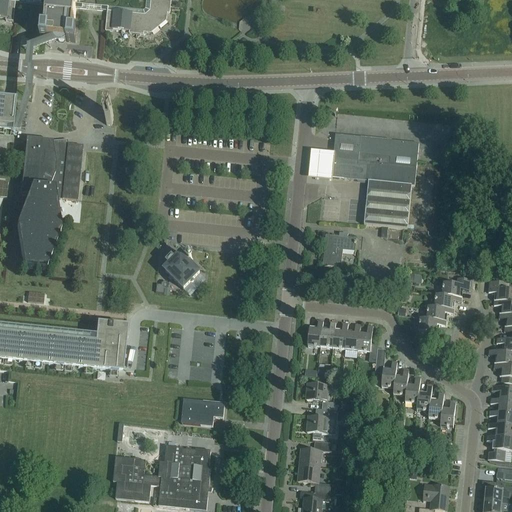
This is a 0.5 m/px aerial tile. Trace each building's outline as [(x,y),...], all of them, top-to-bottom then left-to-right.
[(0,0),(0,18),(6,19),(6,22),(13,23),(15,2),(48,6),(48,1),(36,0),(0,0)] [(48,0),(48,1),(48,6),(45,29),(42,28),(40,40),(48,40),(49,39),(56,40),(29,50),(27,70),(24,97),(14,130),(12,129),(12,135),(17,135),(29,98),(32,70),(34,53),(58,45),(58,44),(60,44),(62,44),(63,44),(65,43),(66,42),(66,41),(67,41),(67,42),(75,43),(76,32),(72,32),(75,8),(75,4),(75,0),(48,0)] [(146,0),(145,9),(143,11),(75,4),(75,8),(107,12),(105,32),(113,33),(113,30),(129,32),(129,34),(143,36),(144,33),(151,34),(167,21),(167,14),(170,14),(171,0),(170,0),(146,0)] [(88,20),(86,27),(97,30),(98,22),(88,20)] [(0,361),(3,361),(18,363),(33,364),(48,366),(64,368),(121,373),(123,351),(124,340),(125,329),(99,326),(97,345),(0,334),(0,128),(12,129),(15,103),(14,103),(0,101),(0,361)] [(106,126),(111,126),(112,126),(112,123),(112,122),(113,120),(113,117),(113,116),(113,114),(112,114),(112,113),(108,112),(107,113),(106,115),(106,117),(105,119),(106,122),(105,123),(106,125),(106,126)] [(368,181),(364,227),(407,231),(411,188),(415,188),(419,144),(350,137),(335,136),(334,154),(331,179),(356,182),(356,180),(368,181)] [(24,269),(46,271),(61,232),(56,200),(77,202),(83,147),(67,145),(67,146),(54,145),(52,143),(26,140),(20,196),(28,197),(17,227),(24,269)] [(334,154),(310,152),(308,179),(331,181),(331,179),(334,154)] [(325,237),(322,267),(341,269),(342,252),(355,253),(356,240),(325,237)] [(179,259),(165,273),(184,291),(200,275),(189,264),(190,264),(191,263),(192,263),(192,262),(192,261),(192,260),(191,260),(191,259),(190,259),(189,259),(188,259),(188,260),(187,260),(187,261),(187,262),(184,259),(181,262),(179,259)] [(318,273),(317,287),(331,288),(332,275),(318,273)] [(406,284),(414,285),(414,277),(407,276),(406,284)] [(441,297),(460,299),(461,291),(469,292),(470,281),(457,280),(457,286),(442,284),(441,297)] [(155,294),(163,295),(164,290),(165,290),(167,289),(168,286),(166,284),(163,283),(161,285),(161,286),(156,286),(155,294)] [(496,302),(511,304),(511,291),(509,291),(510,285),(489,283),(488,294),(497,295),(496,302)] [(434,309),(452,311),(453,303),(462,304),(462,299),(460,299),(441,297),(435,296),(434,309)] [(511,304),(496,302),(494,302),(494,307),(502,308),(502,315),(502,316),(511,316),(511,304)] [(444,323),(444,322),(445,315),(454,316),(455,311),(452,311),(434,309),(427,308),(426,320),(426,321),(444,323)] [(406,310),(399,309),(398,317),(405,318),(406,310)] [(511,316),(502,316),(502,315),(499,315),(499,320),(507,321),(507,328),(507,329),(511,329),(511,316)] [(426,321),(426,320),(420,320),(419,333),(438,335),(439,327),(446,328),(446,322),(444,322),(444,323),(426,321)] [(310,328),(307,348),(320,349),(322,331),(323,323),(318,322),(317,329),(310,328)] [(329,332),(322,331),(320,349),(333,351),(334,333),(335,333),(335,324),(330,323),(329,332)] [(342,333),(335,333),(334,333),(333,351),(345,352),(347,334),(348,325),(343,325),(342,333)] [(355,335),(347,334),(345,352),(358,353),(359,335),(360,335),(360,326),(356,326),(355,335)] [(367,336),(360,335),(359,335),(358,353),(370,354),(373,328),(368,327),(367,336)] [(511,341),(497,340),(496,345),(505,346),(504,353),(511,354),(511,341)] [(511,354),(504,353),(489,351),(488,356),(497,358),(496,365),(497,365),(511,367),(511,354)] [(394,390),(396,379),(397,364),(392,363),(391,370),(383,369),(384,353),(377,352),(375,377),(383,378),(382,389),(394,390)] [(511,367),(497,365),(496,365),(494,364),(494,370),(500,371),(500,379),(502,379),(501,385),(511,385),(511,367)] [(393,397),(406,398),(407,387),(409,372),(404,371),(403,380),(396,379),(394,390),(393,397)] [(205,387),(216,387),(217,373),(205,372),(205,387)] [(405,405),(418,406),(419,394),(421,379),(415,379),(415,387),(407,387),(406,398),(405,405)] [(323,403),(322,412),(334,413),(335,404),(327,404),(329,388),(308,386),(306,402),(323,403)] [(417,413),(429,414),(430,402),(431,402),(432,387),(427,386),(426,395),(419,394),(418,406),(417,413)] [(499,401),(511,402),(511,389),(492,388),(492,393),(500,394),(500,401),(499,401)] [(428,420),(441,422),(442,410),(444,395),(439,394),(438,403),(431,402),(430,402),(429,414),(428,420)] [(498,414),(511,415),(511,402),(499,401),(500,401),(491,400),(490,405),(499,406),(498,413),(498,414)] [(223,420),(225,405),(203,402),(203,403),(184,401),(181,425),(200,427),(213,428),(214,419),(223,420)] [(440,428),(453,430),(456,403),(451,402),(450,411),(442,410),(441,422),(440,428)] [(309,418),(307,434),(327,436),(329,421),(333,421),(334,413),(322,412),(321,420),(309,418)] [(497,426),(511,428),(511,415),(498,414),(498,413),(490,413),(489,418),(498,419),(497,426)] [(496,431),(496,439),(511,440),(511,428),(497,426),(488,425),(488,430),(496,431)] [(496,439),(487,438),(486,443),(493,444),(492,454),(486,454),(486,462),(503,463),(504,453),(511,453),(511,440),(496,439)] [(299,468),(319,470),(321,454),(331,454),(332,445),(314,443),(314,452),(301,451),(299,468)] [(146,462),(116,459),(113,484),(117,484),(115,501),(149,504),(151,488),(160,489),(159,500),(154,499),(153,507),(186,511),(186,506),(190,506),(190,511),(199,511),(206,511),(208,493),(211,494),(212,489),(209,488),(211,469),(209,469),(211,452),(196,451),(196,452),(181,451),(181,449),(166,448),(165,464),(160,464),(159,478),(144,477),(146,462)] [(314,495),(329,496),(330,486),(318,485),(319,470),(299,468),(298,483),(310,484),(310,487),(315,488),(314,495)] [(511,471),(497,470),(496,480),(511,481),(511,471)] [(337,481),(335,496),(343,497),(345,482),(337,481)] [(485,503),(501,505),(503,492),(496,491),(496,484),(482,483),(481,497),(485,498),(485,503)] [(418,511),(446,511),(448,489),(424,486),(422,503),(431,504),(430,511),(419,510),(418,511)] [(57,511),(57,506),(73,506),(73,488),(43,487),(43,506),(27,506),(26,511),(57,511)] [(329,496),(314,495),(314,501),(304,501),(303,511),(321,511),(321,509),(328,509),(329,496)] [(480,508),(479,511),(500,511),(501,505),(485,503),(484,509),(480,508)]
